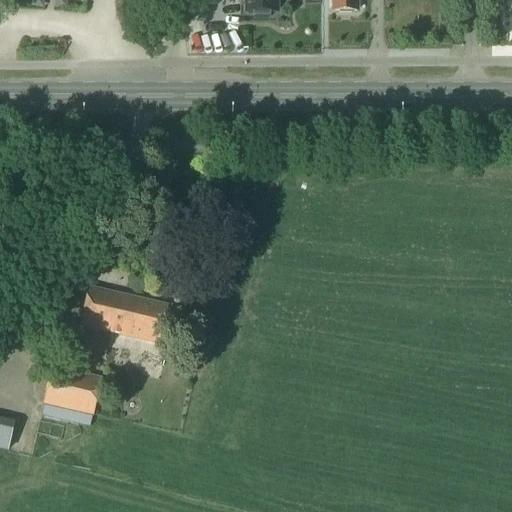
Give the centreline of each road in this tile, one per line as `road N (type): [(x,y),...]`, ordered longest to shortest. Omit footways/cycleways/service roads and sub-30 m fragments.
road 1 (primary): [(511,96),(144,98)]
road 2 (primary): [(144,98),(0,97)]
